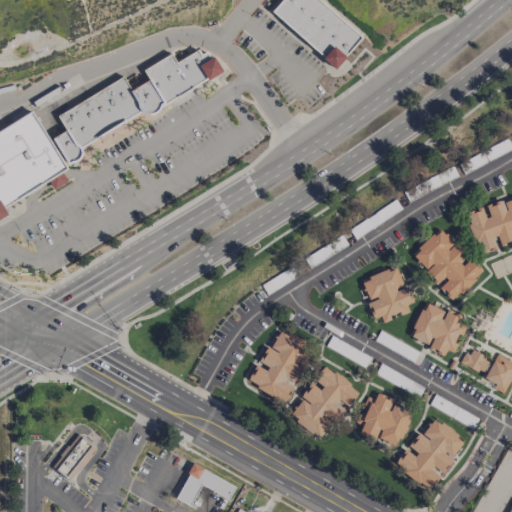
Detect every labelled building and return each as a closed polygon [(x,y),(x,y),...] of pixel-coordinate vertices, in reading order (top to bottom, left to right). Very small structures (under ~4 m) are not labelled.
[(280,0),(270,12),(335,68),(361,37),(317,0),(280,0)] [(222,74),(213,56),(209,58),(204,48),(175,62),(171,54),(142,69),(148,81),(130,90),(124,79),(56,113),(65,131),(52,137),(65,164),(81,156),(77,145),(222,74)] [(0,218),(9,214),(4,205),(65,172),(33,112),(0,130),(0,218)] [(478,254),(498,247),(497,246),(511,240),(511,198),(501,203),(500,200),(483,206),(484,208),(464,216),(478,254)] [(466,259),(439,229),(411,254),(439,284),(437,286),(450,300),(481,272),(468,257),(466,259)] [(407,286),(403,287),(396,267),(361,279),(369,302),(366,303),(372,318),(380,316),(381,320),(409,312),(406,304),(412,302),(407,286)] [(409,337),(428,345),(426,349),(443,355),(445,349),(452,352),(463,326),(458,324),(461,317),(445,310),(445,311),(424,302),(409,337)] [(245,383),(284,403),(303,367),(298,365),(309,345),(277,329),(259,364),(256,363),(245,383)] [(490,361),(469,348),(461,362),(482,375),(490,361)] [(483,379),(494,384),(492,388),(503,394),(511,374),(511,361),(495,354),(483,379)] [(308,383),(289,418),(323,437),(342,404),(348,408),(359,389),(321,367),(314,380),(322,384),(320,389),(308,383)] [(411,412),(391,404),(393,399),(376,393),(374,399),(366,396),(362,407),(363,407),(356,423),(361,425),(359,431),(376,438),(397,446),(411,412)] [(463,437),(427,418),(412,449),(416,451),(414,456),(402,449),(392,469),(431,488),(439,473),(443,476),(463,437)] [(51,465),(69,479),(95,448),(77,433),(51,465)] [(200,485),(228,499),(235,486),(193,464),(174,498),(189,506),(200,485)]
